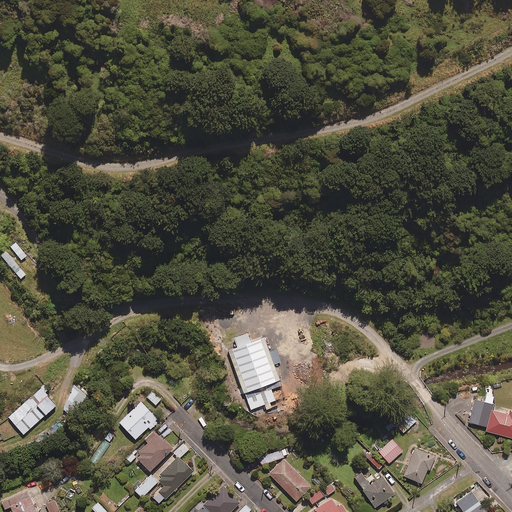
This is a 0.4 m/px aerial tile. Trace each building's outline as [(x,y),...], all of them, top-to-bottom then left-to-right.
[(13,250),(10,254),(7,251),(1,255),(21,278),(27,273),(18,263),(22,260),(13,250)] [(245,395),(246,398),(281,386),(280,382),(283,380),(266,335),(250,341),(246,332),(234,337),(237,346),(231,348),(233,354),(228,356),(242,395),(245,395)] [(360,359),(345,364),(348,371),(363,365),(360,359)] [(346,374),(336,378),(340,386),(349,382),(346,374)] [(40,387),(41,388),(9,417),(24,434),(57,405),(46,392),(50,388),(44,382),(40,387)] [(84,396),(75,388),(69,395),(72,398),(64,408),(70,413),(84,396)] [(161,399),(151,390),(145,396),(155,405),(161,399)] [(122,405),(130,395),(124,391),(116,400),(122,405)] [(494,404),(475,399),(469,423),(487,427),(486,431),(511,437),(511,409),(510,410),(509,414),(492,410),(494,404)] [(158,423),(156,420),(157,419),(141,402),(119,422),(135,439),(148,427),(150,430),(158,423)] [(390,432),(397,426),(403,433),(416,421),(407,411),(398,419),(395,416),(384,426),(390,432)] [(173,449),(153,428),(143,438),(147,442),(138,449),(140,451),(138,452),(139,454),(136,457),(149,471),(173,449)] [(403,451),(392,439),(378,451),(389,463),(403,451)] [(188,450),(183,444),(174,452),(179,458),(188,450)] [(134,455),(137,451),(135,449),(125,458),(130,463),(136,457),(134,455)] [(281,449),(258,457),(261,465),(283,457),(281,449)] [(435,458),(415,449),(403,476),(421,484),(428,469),(430,470),(435,458)] [(378,469),(383,465),(371,452),(366,457),(378,469)] [(178,456),(159,475),(162,478),(159,481),(164,486),(157,492),(165,499),(193,471),(178,456)] [(310,487),(283,459),(269,473),(296,501),(310,487)] [(370,484),(369,482),(375,478),(372,474),(366,477),(361,470),(352,476),(375,509),(395,495),(382,476),(370,484)] [(158,481),(150,474),(135,491),(142,498),(158,481)] [(14,511),(61,511),(47,480),(2,501),(6,509),(12,506),(14,511)] [(335,489),(331,483),(323,489),(327,495),(335,489)] [(229,511),(239,502),(223,486),(197,511),(198,511),(229,511)] [(487,497),(479,486),(456,503),(462,511),(484,511),(486,511),(480,503),(487,497)] [(324,496),(320,490),(308,497),(311,504),(324,496)] [(338,508),(331,498),(309,511),(345,511),(346,511),(342,506),(338,508)] [(108,511),(98,502),(92,508),(96,511),(108,511)]
